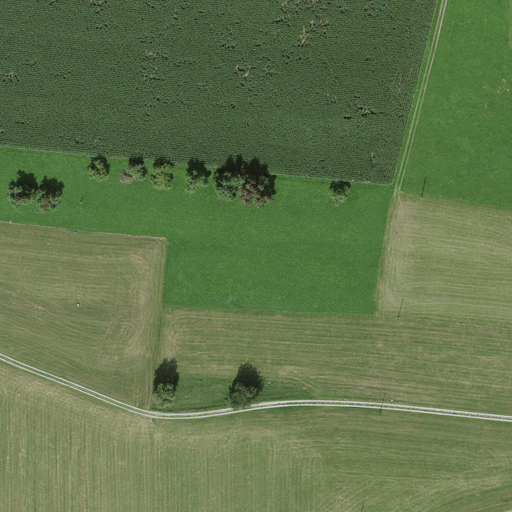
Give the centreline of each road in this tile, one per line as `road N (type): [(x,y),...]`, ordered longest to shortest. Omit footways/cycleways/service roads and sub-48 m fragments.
road 1 (track): [(0,354),(146,415),(311,399),(511,416)]
road 2 (track): [(447,0),(412,146)]
